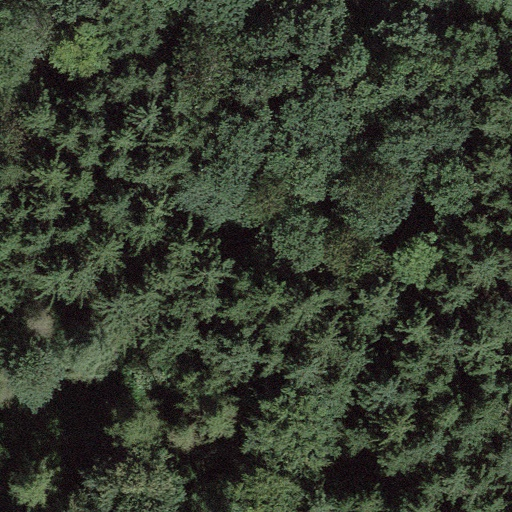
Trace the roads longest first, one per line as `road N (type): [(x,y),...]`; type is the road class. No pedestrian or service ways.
road 1 (track): [(366,1),(306,21),(223,17),(149,0)]
road 2 (track): [(511,52),(363,0)]
